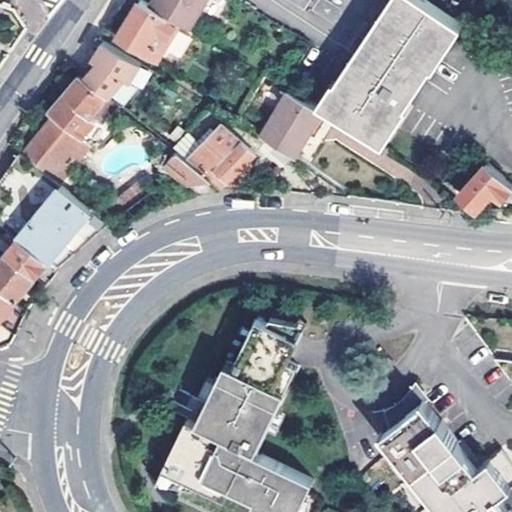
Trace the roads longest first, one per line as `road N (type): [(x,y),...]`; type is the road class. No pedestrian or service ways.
road 1 (secondary): [(290,235),(248,218),(201,224),(133,254),(73,315),(46,391)]
road 2 (secondary): [(89,412),(106,347),(144,299),(194,265),(290,235)]
road 3 (secondary): [(487,259),(290,235)]
road 4 (tertiary): [(79,1),(0,114)]
